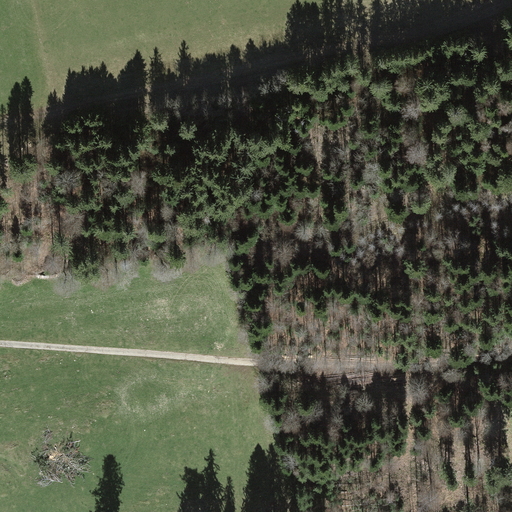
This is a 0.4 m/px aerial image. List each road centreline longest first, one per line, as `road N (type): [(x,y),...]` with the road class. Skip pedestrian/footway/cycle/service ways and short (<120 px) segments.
road 1 (track): [(0,344),(419,368)]
road 2 (track): [(511,404),(419,368),(511,354)]
